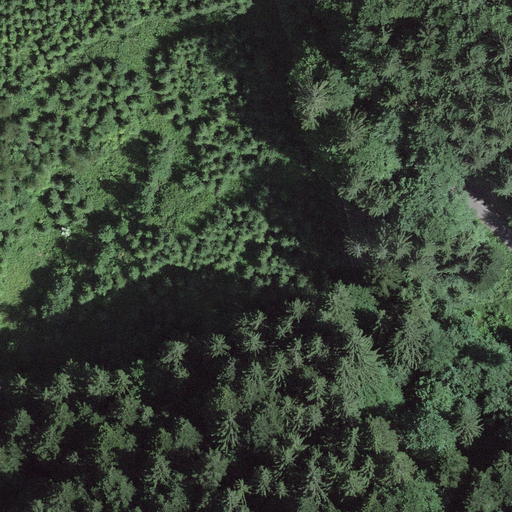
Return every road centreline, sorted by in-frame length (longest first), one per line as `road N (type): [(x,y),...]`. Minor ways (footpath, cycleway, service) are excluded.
road 1 (track): [(270,0),(366,291),(378,380),(419,511)]
road 2 (track): [(328,0),(388,101),(511,239)]
